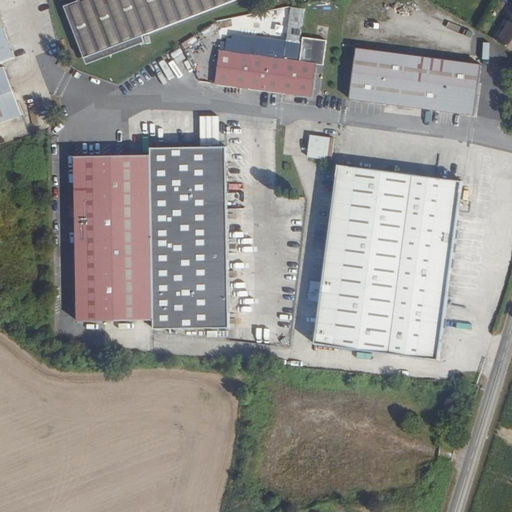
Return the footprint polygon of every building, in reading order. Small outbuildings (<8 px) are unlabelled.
[(143,41),(140,34),(228,0),(73,0),(62,4),(85,64),(143,41)] [(378,17),(379,6),(372,6),(371,16),(378,17)] [(511,13),(498,40),(511,47),(511,13)] [(212,25),(200,31),(203,36),(215,30),(212,25)] [(0,124),(7,122),(0,103),(0,66),(11,62),(0,30),(0,124)] [(215,49),(210,80),(311,94),(316,62),(323,63),(327,37),(302,35),(299,58),(215,49)] [(349,47),(343,96),(468,114),(474,64),(349,47)] [(174,63),(184,60),(180,48),(170,52),(174,63)] [(309,134),(307,156),(331,158),(334,137),(309,134)] [(220,146),(146,147),(146,155),(73,158),(73,322),(147,320),(147,310),(223,310),(220,146)] [(318,303),(311,345),(436,364),(464,185),(339,166),(321,283),(308,281),(305,301),(318,303)]
